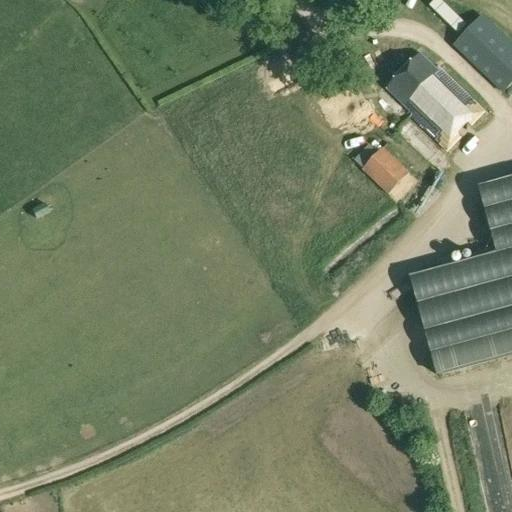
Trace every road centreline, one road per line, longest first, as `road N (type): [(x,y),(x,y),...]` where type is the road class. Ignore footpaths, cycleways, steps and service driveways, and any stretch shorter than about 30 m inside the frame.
road 1 (track): [(0,494),(108,455),(235,386),(367,288),(482,176),(511,158)]
road 2 (track): [(511,131),(422,33),(335,29),(297,0)]
